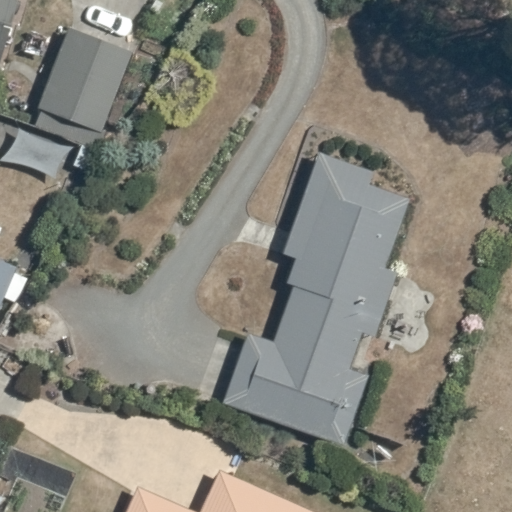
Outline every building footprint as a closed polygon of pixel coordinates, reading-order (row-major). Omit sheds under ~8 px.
[(0,0),(0,54),(4,56),(17,0),(0,0)] [(100,127),(127,49),(62,26),(34,104),(100,127)] [(409,190),(317,158),(284,252),(302,258),(272,343),(248,335),(225,401),(343,443),(372,360),(366,358),(398,268),(383,263),(409,190)] [(0,256),(0,304),(17,264),(0,256)] [(327,511),(215,470),(205,497),(192,492),(188,504),(133,484),(122,511),(327,511)]
